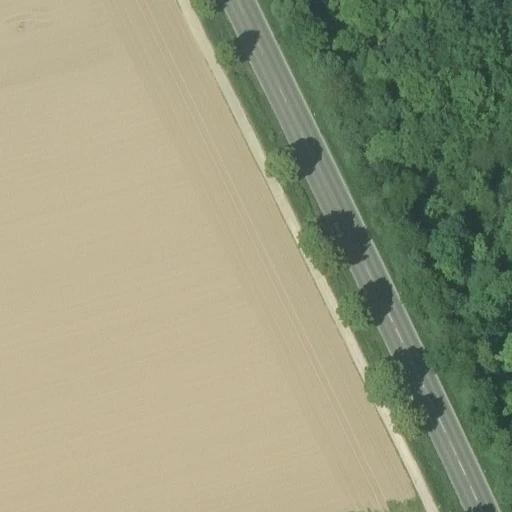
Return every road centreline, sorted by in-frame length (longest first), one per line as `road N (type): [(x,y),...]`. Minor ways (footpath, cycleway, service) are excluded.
road 1 (track): [(179,0),(424,511)]
road 2 (secondary): [(479,511),(236,0)]
